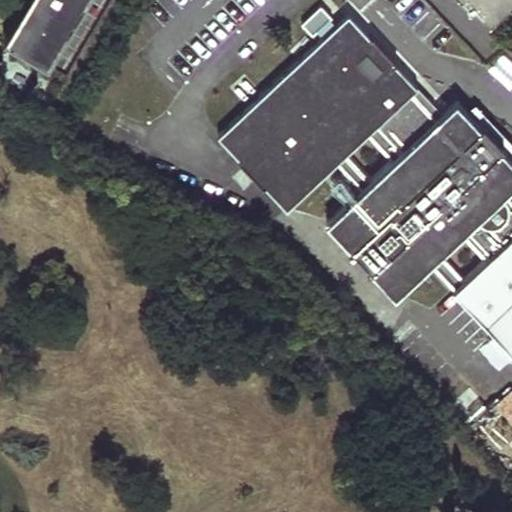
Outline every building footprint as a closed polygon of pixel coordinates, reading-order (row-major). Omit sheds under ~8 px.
[(27,0),(4,39),(48,65),(86,0),(27,0)] [(316,0),(302,19),(322,35),(338,14),(319,0),(316,0)] [(511,0),(467,0),(485,18),(492,18),(493,19),(511,1),(511,0)] [(351,246),(349,248),(369,271),(371,269),(395,294),(467,226),(470,231),(472,236),(474,241),(474,244),(474,246),(475,249),(475,252),(475,255),(475,259),(475,260),(475,261),(476,262),(476,263),(476,264),(477,265),(478,266),(454,289),(511,351),(511,212),(507,210),(508,207),(508,203),(508,200),(507,197),(506,194),(504,192),(506,190),(463,144),(467,141),(453,121),(447,127),(438,117),(424,129),(416,112),(411,90),(417,86),(395,62),(397,61),(372,34),(370,35),(349,12),(219,133),(240,156),(239,158),(264,185),(265,184),(287,206),(376,123),(401,151),(326,220),(351,246)] [(511,60),(503,52),(491,67),(511,83),(511,82),(511,60)] [(511,391),(502,400),(511,410),(511,391)]
